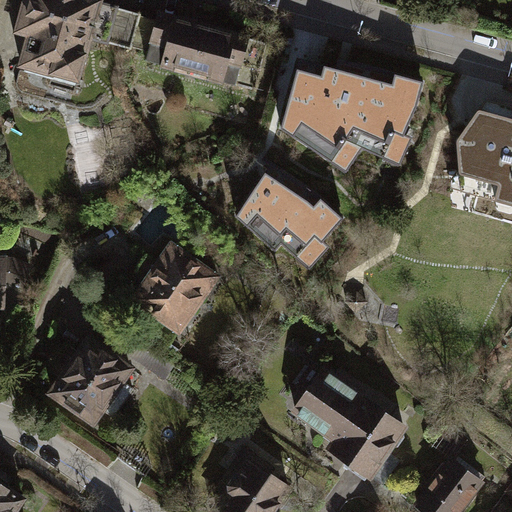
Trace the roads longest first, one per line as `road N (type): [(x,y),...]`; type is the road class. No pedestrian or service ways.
road 1 (residential): [(290,0),(511,62)]
road 2 (residential): [(0,419),(143,511)]
